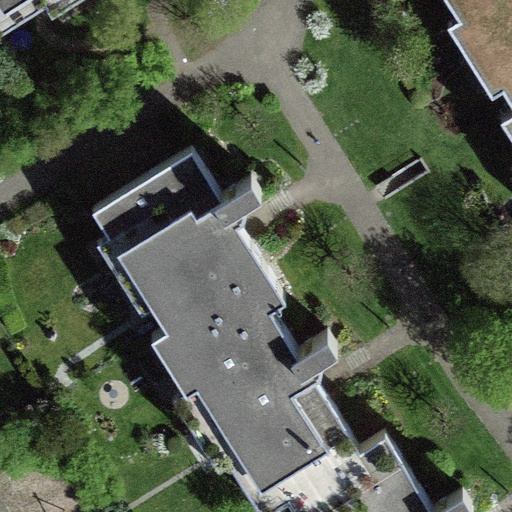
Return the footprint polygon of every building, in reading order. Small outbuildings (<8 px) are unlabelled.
[(0,0),(0,14),(22,0),(0,0)] [(511,0),(449,0),(458,12),(467,6),(511,74),(511,80),(501,88),(511,104),(511,108),(502,116),(511,131),(511,0)] [(152,334),(170,364),(264,307),(280,297),(227,212),(255,194),(248,182),(221,199),(195,157),(106,211),(173,321),(152,334)] [(289,348),(264,307),(170,364),(261,511),(285,497),(364,448),(313,365),(337,351),(323,328),(289,348)] [(386,434),(364,448),(285,497),(294,511),(481,511),(483,511),(468,487),(432,509),(386,434)]
